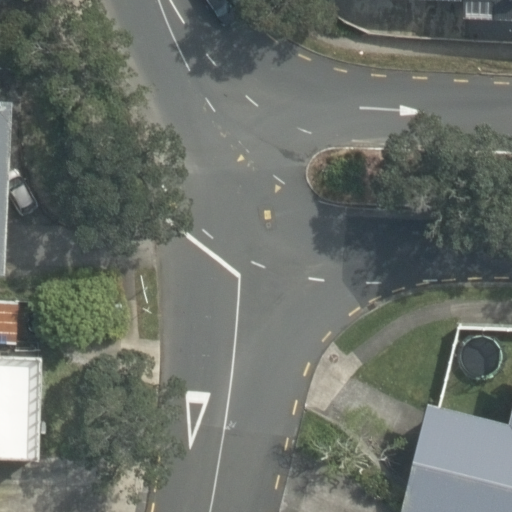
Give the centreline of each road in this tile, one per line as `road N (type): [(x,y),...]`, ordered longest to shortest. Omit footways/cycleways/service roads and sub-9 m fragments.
road 1 (residential): [(275,223),(201,511)]
road 2 (residential): [(254,88),(511,105)]
road 3 (residential): [(511,229),(275,223)]
road 4 (residential): [(254,88),(275,223)]
road 5 (residential): [(178,0),(209,69),(254,88)]
